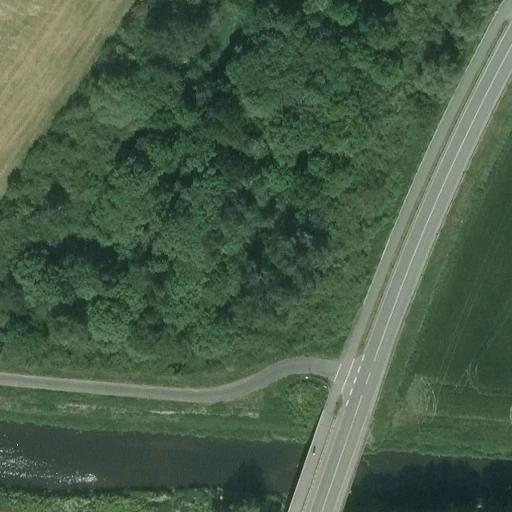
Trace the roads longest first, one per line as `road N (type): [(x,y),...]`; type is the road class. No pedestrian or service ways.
road 1 (tertiary): [(322,511),(412,256),(511,44)]
road 2 (track): [(371,366),(293,354),(255,371),(240,391),(209,400),(0,385)]
